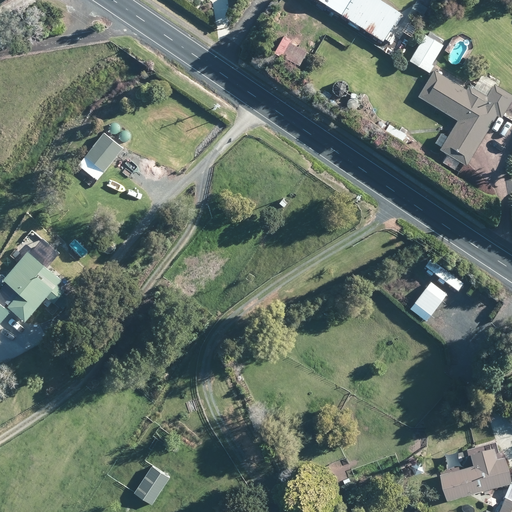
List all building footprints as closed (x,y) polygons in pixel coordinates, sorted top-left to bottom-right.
[(399,13),(378,0),(319,0),(384,41),(401,15),(399,13)] [(444,45),(429,36),(427,35),(410,61),(428,72),(444,45)] [(470,85),(467,90),(435,70),(419,96),(453,118),(458,121),(451,132),(448,137),(441,133),(435,143),(442,147),(441,149),(467,165),(468,163),(498,115),(502,118),(504,116),(506,113),(511,102),(511,94),(496,85),(495,84),(488,96),(474,88),(470,85)] [(407,135),(400,130),(390,124),(389,126),(384,133),(401,144),(407,135)] [(111,163),(121,151),(123,148),(105,132),(85,156),(95,164),(88,172),(97,180),(111,163)] [(39,260),(41,256),(31,248),(6,278),(4,280),(16,290),(6,302),(10,305),(8,307),(25,322),(26,322),(47,297),(62,309),(77,291),(68,283),(63,289),(58,285),(62,280),(57,275),(50,270),(39,260)] [(449,292),(433,280),(410,309),(426,321),(449,292)] [(501,302),(484,290),(480,297),(496,308),(501,302)] [(0,323),(9,313),(0,305),(0,323)] [(511,481),(505,459),(505,455),(498,457),(494,445),(470,452),(473,464),(469,465),(440,473),(446,495),(447,499),(467,493),(494,486),(511,481)] [(450,457),(450,461),(453,464),(457,463),(460,460),(460,456),(457,454),(453,454),(450,457)] [(414,474),(424,470),(421,460),(411,464),(414,474)] [(152,502),(170,475),(152,464),(135,491),(152,502)] [(511,511),(511,498),(505,495),(503,502),(497,511),(511,511)]
